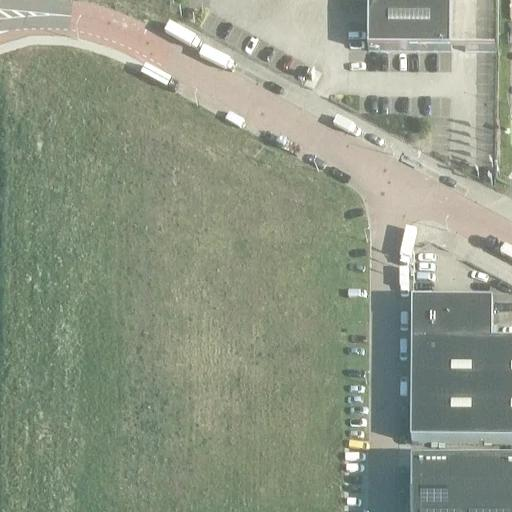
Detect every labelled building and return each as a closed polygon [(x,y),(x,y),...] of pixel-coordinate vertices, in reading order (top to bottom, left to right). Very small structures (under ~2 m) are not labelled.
[(220,0),(187,0),(187,22),(220,22),(220,0)] [(322,0),(256,0),(256,61),(323,97),(322,0)] [(424,0),(358,0),(358,116),(425,152),(424,0)] [(493,0),(460,0),(460,158),(494,158),(493,0)] [(511,444),(511,343),(492,343),(492,304),(412,303),(411,444),(511,444)] [(461,467),(412,467),(412,501),(419,501),(418,511),(511,511),(511,467),(461,468),(461,467)]
